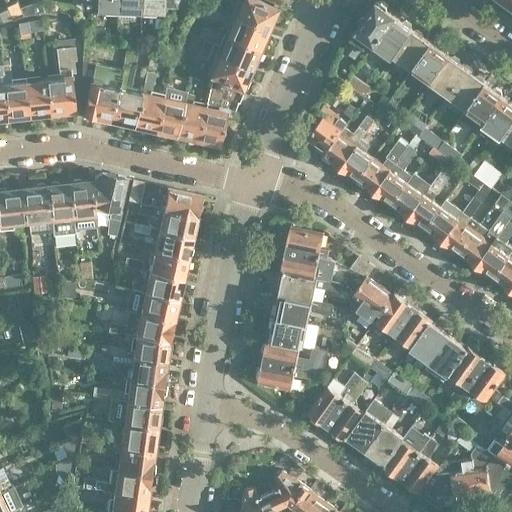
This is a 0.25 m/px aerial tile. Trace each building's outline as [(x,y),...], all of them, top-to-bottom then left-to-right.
[(83,0),(84,1),(96,2),(96,9),(97,9),(97,0),(83,0)] [(97,0),(97,9),(119,10),(120,0),(97,0)] [(120,0),(119,15),(141,16),(141,0),(120,0)] [(142,0),(142,11),(163,12),(163,0),(142,0)] [(212,4),(203,0),(199,10),(208,14),(212,4)] [(238,0),(232,13),(268,29),(272,20),(275,19),(278,13),(276,10),(277,8),(273,6),(274,4),(264,0),(238,0)] [(22,17),(44,9),(41,1),(19,9),(22,17)] [(352,37),(343,49),(355,58),(368,40),(375,45),(376,44),(381,37),(380,35),(386,27),(387,28),(396,16),(394,15),(395,15),(395,14),(387,8),(388,5),(383,1),(380,2),(378,1),(378,2),(374,3),(370,8),(371,11),(357,30),(357,31),(357,32),(353,36),(353,37),(352,37)] [(6,6),(0,7),(0,13),(3,19),(11,16),(6,6)] [(268,29),(232,13),(224,33),(260,48),(260,47),(264,46),(266,40),(265,36),(268,29)] [(381,37),(376,44),(392,56),(412,28),(411,27),(411,24),(405,20),(402,21),(396,16),(387,28),(386,27),(380,35),(381,37)] [(27,21),(17,23),(19,33),(29,31),(27,21)] [(108,24),(97,24),(98,36),(108,37),(108,24)] [(412,28),(392,56),(411,70),(432,42),(423,36),(423,33),(418,29),(415,30),(412,28)] [(199,46),(215,53),(251,69),(255,60),(258,59),(261,52),(259,50),(260,48),(224,33),(219,43),(203,36),(199,46)] [(59,76),(46,78),(50,112),(54,112),(56,114),(62,113),(64,111),(76,109),(71,72),(75,72),(74,60),(76,59),(74,37),(55,39),(59,76)] [(432,42),(411,70),(429,83),(450,55),(448,54),(447,50),(442,47),(439,47),(432,42)] [(206,73),(209,74),(209,76),(241,91),(243,87),(246,86),(249,79),(247,76),(251,69),(215,53),(199,46),(196,54),(212,60),(206,73)] [(450,55),(429,83),(448,96),(468,68),(460,63),(460,59),(454,56),(451,56),(450,55)] [(85,104),(84,108),(86,108),(84,114),(109,120),(121,69),(81,60),(79,103),(85,104)] [(135,65),(122,62),(121,69),(109,120),(121,122),(123,126),(129,127),(132,124),(134,125),(142,92),(130,89),(135,65)] [(1,65),(3,83),(7,117),(16,116),(19,118),(25,117),(27,114),(29,114),(25,80),(12,82),(10,64),(1,65)] [(468,68),(448,96),(465,108),(464,110),(465,111),(485,83),(486,81),(485,80),(484,76),(479,73),(475,74),(468,68)] [(190,75),(209,85),(211,78),(193,69),(190,75)] [(147,70),(142,92),(134,125),(144,127),(145,131),(151,132),(153,130),(156,130),(164,93),(153,90),(155,83),(153,83),(156,72),(147,70)] [(369,88),(351,74),(346,81),(364,95),(369,88)] [(46,78),(25,80),(29,114),(31,114),(33,116),(40,115),(42,113),(50,112),(46,78)] [(205,104),(198,139),(200,140),(201,143),(207,144),(210,142),(220,145),(228,109),(227,109),(227,108),(227,107),(233,108),(236,99),(239,99),(241,91),(211,78),(209,85),(206,102),(206,104),(205,104)] [(465,111),(461,117),(479,130),(504,97),(501,94),(501,91),(496,87),(493,88),(485,83),(465,111)] [(390,98),(377,88),(370,99),(383,108),(390,98)] [(184,99),(177,135),(186,137),(188,140),(193,141),(196,139),(198,139),(205,104),(193,101),(194,94),(185,92),(184,99)] [(164,93),(156,130),(158,130),(159,134),(164,135),(167,133),(177,135),(184,99),(177,98),(178,96),(164,93)] [(479,130),(479,131),(497,144),(502,137),(511,123),(511,101),(511,102),(504,97),(479,130)] [(398,104),(391,99),(384,108),(392,113),(398,104)] [(351,101),(343,112),(352,118),(359,108),(351,101)] [(318,113),(324,117),(321,123),(320,122),(314,131),(315,132),(309,140),(325,151),(331,143),(332,144),(345,126),(348,123),(323,105),(318,113)] [(426,123),(411,112),(403,122),(419,133),(426,123)] [(331,143),(325,151),(323,154),(340,167),(365,131),(375,118),(369,114),(359,126),(354,132),(345,126),(332,144),(331,143)] [(511,123),(502,137),(511,143),(511,123)] [(444,138),(427,125),(420,135),(438,147),(444,138)] [(395,162),(374,191),(391,203),(412,174),(403,168),(408,159),(417,146),(422,137),(416,133),(410,141),(409,142),(406,147),(401,154),(395,162)] [(374,156),(357,179),(374,191),(395,162),(401,154),(406,147),(409,142),(401,137),(401,136),(400,136),(386,155),(387,156),(383,162),(374,156)] [(361,138),(340,167),(357,179),(374,156),(365,149),(369,144),(361,138)] [(446,140),(440,148),(457,161),(463,153),(446,140)] [(433,146),(429,152),(444,163),(448,157),(433,146)] [(430,185),(408,216),(424,227),(441,204),(433,198),(451,174),(458,163),(450,157),(442,168),(430,185)] [(477,172),(476,174),(486,181),(493,186),(498,179),(503,172),(486,159),(482,165),(477,172)] [(474,160),(469,167),(477,172),(481,166),(482,165),(474,160)] [(484,182),(468,170),(462,177),(479,189),(484,182)] [(95,180),(92,180),(95,214),(96,214),(95,204),(109,208),(107,233),(115,235),(120,210),(126,182),(124,181),(125,177),(103,172),(102,174),(99,174),(94,177),(95,180)] [(413,172),(412,174),(391,203),(408,216),(430,185),(413,172)] [(72,182),(69,183),(72,217),(87,215),(88,223),(87,223),(89,237),(97,236),(95,214),(92,180),(81,181),(79,179),(74,180),(72,182)] [(133,179),(128,200),(140,203),(146,182),(133,179)] [(51,185),(47,185),(50,219),(65,217),(66,227),(65,227),(66,239),(74,239),(72,217),(69,183),(60,184),(58,181),(52,182),(51,185)] [(485,182),(475,196),(483,201),(493,188),(485,182)] [(36,186),(25,187),(28,221),(29,231),(51,228),(50,219),(47,185),(46,185),(44,183),(38,183),(36,186)] [(166,194),(163,207),(197,215),(198,214),(201,212),(202,206),(200,203),(202,194),(159,185),(157,192),(166,194)] [(507,186),(503,192),(511,198),(511,197),(511,185),(507,186)] [(0,224),(12,223),(13,232),(22,231),(21,222),(28,221),(25,187),(7,189),(5,187),(0,187),(0,224)] [(441,204),(424,227),(425,228),(438,237),(442,240),(463,211),(455,206),(445,198),(441,204)] [(161,217),(159,228),(193,235),(196,233),(198,227),(195,224),(197,215),(163,207),(140,203),(138,212),(161,217)] [(476,229),(459,252),(476,265),(497,235),(508,220),(511,214),(505,209),(501,215),(490,230),(480,223),(476,229)] [(463,211),(442,240),(459,252),(476,229),(467,222),(471,217),(463,211)] [(497,235),(476,265),(492,277),(493,277),(510,254),(511,250),(511,246),(505,241),(510,233),(511,233),(511,222),(508,220),(497,235)] [(150,226),(134,223),(132,230),(148,234),(150,226)] [(291,227),(286,250),(292,251),(293,249),(301,251),(304,256),(311,257),(311,255),(319,256),(327,258),(329,250),(321,248),(324,232),(320,231),(320,233),(291,227)] [(159,228),(154,248),(188,256),(191,253),(193,248),(190,245),(193,235),(159,228)] [(435,249),(442,240),(438,237),(431,246),(435,249)] [(154,248),(150,269),(183,276),(185,269),(188,268),(190,261),(187,258),(188,256),(154,248)] [(286,250),(282,272),(284,272),(284,271),(315,278),(331,281),(335,260),(332,259),(327,258),(319,256),(311,255),(311,257),(304,256),(301,251),(293,249),(292,251),(286,250)] [(511,250),(510,254),(493,277),(510,289),(511,285),(511,250)] [(142,259),(125,255),(123,263),(140,267),(142,259)] [(359,255),(350,268),(355,270),(367,275),(375,266),(359,255)] [(91,276),(89,261),(80,262),(81,277),(91,276)] [(150,269),(145,290),(178,298),(179,297),(182,295),(183,289),(181,286),(183,276),(150,269)] [(284,272),(280,294),(312,302),(316,286),(339,291),(340,283),(331,281),(315,278),(284,271),(284,272)] [(44,274),(33,275),(35,292),(46,291),(44,274)] [(367,275),(353,296),(351,304),(357,309),(372,319),(373,318),(377,312),(380,314),(384,310),(389,302),(394,294),(367,275)] [(3,278),(5,288),(20,286),(18,276),(3,278)] [(60,281),(59,297),(72,298),(73,281),(60,281)] [(129,308),(141,311),(174,318),(176,311),(179,309),(180,304),(178,300),(178,298),(145,290),(142,305),(114,297),(112,304),(129,308)] [(26,291),(15,293),(17,304),(28,302),(26,291)] [(377,312),(373,318),(394,334),(414,306),(395,293),(394,294),(389,302),(384,310),(380,314),(377,312)] [(280,294),(275,316),(308,323),(311,310),(332,315),(334,304),(312,302),(280,294)] [(414,306),(394,334),(412,347),(430,321),(431,322),(432,320),(414,306)] [(29,308),(21,310),(23,318),(31,316),(29,308)] [(135,334),(136,333),(169,339),(171,332),(175,330),(176,324),(173,320),(174,318),(141,311),(129,308),(126,324),(103,321),(101,329),(135,334)] [(270,337),(270,339),(301,345),(313,347),(316,347),(319,326),(308,323),(275,316),(270,337)] [(430,321),(412,347),(410,349),(429,363),(449,335),(431,322),(430,321)] [(36,339),(33,327),(20,330),(24,344),(36,339)] [(135,334),(132,355),(167,360),(167,353),(171,350),(172,345),(169,342),(169,339),(136,333),(135,334)] [(429,363),(426,367),(445,381),(449,374),(468,348),(467,348),(449,335),(429,363)] [(263,360),(268,361),(269,359),(276,361),(279,366),(288,367),(288,366),(296,367),(314,371),(321,372),(324,372),(328,350),(316,347),(313,347),(311,358),(298,355),(301,345),(270,339),(270,337),(268,337),(263,360)] [(348,337),(343,344),(345,344),(344,347),(353,353),(358,345),(348,337)] [(125,345),(100,342),(100,350),(123,354),(125,345)] [(334,342),(332,351),(343,353),(344,347),(345,344),(343,344),(334,342)] [(376,357),(359,344),(358,345),(353,353),(370,366),(376,357)] [(468,348),(449,374),(468,387),(488,360),(468,346),(467,348),(468,348)] [(83,358),(84,350),(67,348),(66,356),(83,358)] [(167,360),(132,355),(113,353),(112,358),(124,370),(124,375),(129,376),(166,382),(167,374),(165,371),(167,360)] [(394,371),(377,358),(370,367),(388,379),(394,371)] [(263,360),(259,382),(292,390),(293,385),(292,384),(294,375),(312,379),(320,380),(321,372),(314,371),(296,367),(288,366),(288,367),(279,366),(276,361),(269,359),(268,361),(263,360)] [(488,360),(468,387),(487,401),(501,382),(500,381),(506,373),(488,360)] [(413,384),(395,371),(388,380),(407,392),(413,384)] [(320,397),(308,413),(320,420),(327,426),(330,422),(329,421),(333,413),(339,413),(343,407),(341,406),(356,386),(362,377),(355,373),(346,386),(334,377),(328,385),(327,385),(319,396),(320,397)] [(93,393),(119,397),(126,398),(160,402),(161,396),(165,394),(166,382),(129,376),(127,389),(94,385),(93,393)] [(362,377),(356,386),(341,406),(343,407),(339,413),(333,413),(329,421),(330,422),(327,426),(346,439),(348,437),(346,437),(365,411),(354,403),(369,382),(362,377)] [(432,398),(414,385),(407,393),(426,406),(432,398)] [(463,392),(458,388),(452,396),(457,400),(463,392)] [(61,392),(53,391),(52,410),(61,410),(61,392)] [(470,396),(464,393),(458,401),(464,405),(470,396)] [(511,400),(503,394),(498,401),(511,410),(511,408),(511,400)] [(116,419),(123,420),(157,425),(158,425),(161,422),(162,417),(159,413),(160,402),(126,398),(119,397),(116,419)] [(346,437),(348,437),(366,451),(393,412),(394,411),(375,398),(367,408),(365,411),(346,437)] [(511,410),(499,428),(508,437),(511,439),(511,410)] [(393,412),(366,451),(384,463),(385,464),(405,435),(392,428),(399,417),(393,412)] [(468,423),(458,416),(454,423),(463,429),(468,423)] [(62,426),(67,436),(78,431),(81,417),(62,426)] [(453,426),(444,419),(437,430),(445,436),(453,426)] [(113,445),(120,446),(154,451),(155,443),(158,441),(159,435),(157,430),(151,430),(151,428),(151,425),(157,426),(157,425),(123,420),(123,423),(122,425),(114,424),(113,445)] [(384,463),(382,465),(401,479),(403,475),(402,473),(406,467),(413,466),(417,460),(415,459),(431,437),(424,432),(423,433),(412,425),(405,435),(385,464),(384,463)] [(496,438),(488,450),(493,454),(495,455),(511,466),(511,439),(508,437),(493,425),(489,432),(496,438)] [(468,426),(465,431),(475,438),(479,433),(468,426)] [(82,428),(79,440),(91,441),(90,429),(82,428)] [(442,462),(440,465),(422,490),(424,491),(425,499),(429,498),(438,505),(457,502),(455,495),(490,489),(495,492),(496,490),(501,492),(503,489),(507,491),(508,488),(511,490),(511,466),(495,455),(493,454),(488,450),(463,432),(456,441),(472,451),(471,453),(472,458),(442,462)] [(78,433),(61,441),(68,457),(74,454),(78,433)] [(438,442),(431,437),(415,459),(417,460),(413,466),(406,467),(402,473),(403,475),(401,479),(419,492),(421,489),(422,490),(440,465),(430,458),(438,442)] [(118,456),(117,468),(153,473),(155,464),(152,461),(154,451),(120,446),(101,443),(100,453),(118,456)] [(72,482),(114,488),(148,493),(149,486),(152,483),(153,473),(117,468),(115,480),(73,474),(72,482)] [(280,487),(270,492),(276,507),(288,502),(296,507),(310,488),(301,482),(300,483),(283,471),(277,477),(280,486),(279,486),(280,487)] [(0,491),(21,481),(23,480),(20,474),(0,482),(0,491)] [(21,481),(0,491),(0,511),(5,511),(9,511),(18,507),(21,505),(16,493),(25,489),(21,481)] [(55,492),(57,502),(65,503),(64,487),(55,487),(55,492)] [(113,497),(111,510),(127,511),(147,511),(149,507),(146,504),(148,493),(114,488),(104,487),(103,496),(113,497)] [(255,488),(245,489),(242,510),(241,510),(240,511),(265,511),(276,507),(270,492),(260,497),(260,496),(259,496),(255,488)] [(318,511),(326,501),(313,492),(314,491),(310,488),(296,507),(292,511),(318,511)] [(341,511),(326,501),(318,511),(341,511)] [(57,502),(58,511),(66,511),(65,503),(57,502)]
